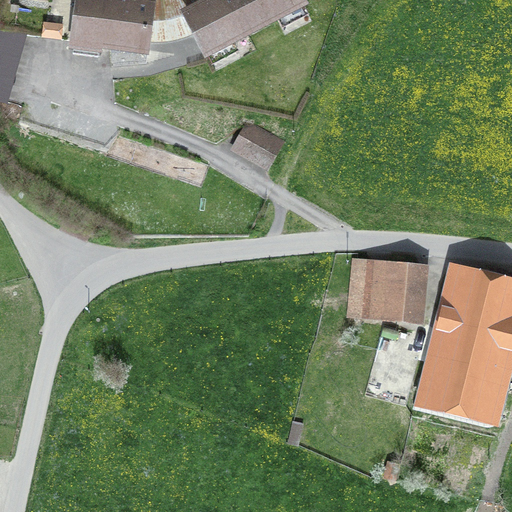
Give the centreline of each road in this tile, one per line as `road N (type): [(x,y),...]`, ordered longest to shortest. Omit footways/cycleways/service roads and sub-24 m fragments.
road 1 (unclassified): [(511,254),(395,240),(298,241),(122,259),(78,281)]
road 2 (unclassified): [(78,281),(51,317),(10,511)]
